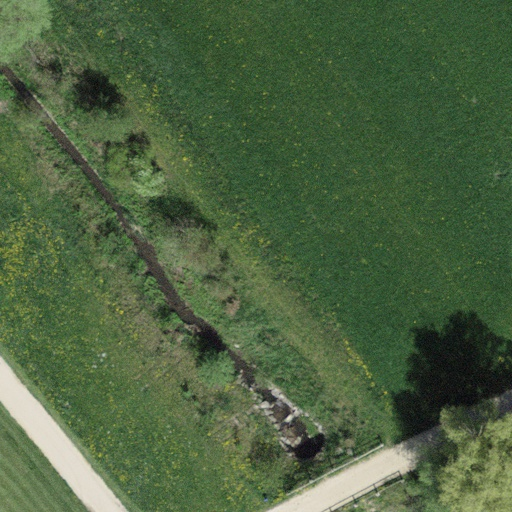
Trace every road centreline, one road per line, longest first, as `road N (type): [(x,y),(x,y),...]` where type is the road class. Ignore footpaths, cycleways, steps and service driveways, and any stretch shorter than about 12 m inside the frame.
road 1 (track): [(511,404),(299,511)]
road 2 (track): [(0,376),(106,511)]
